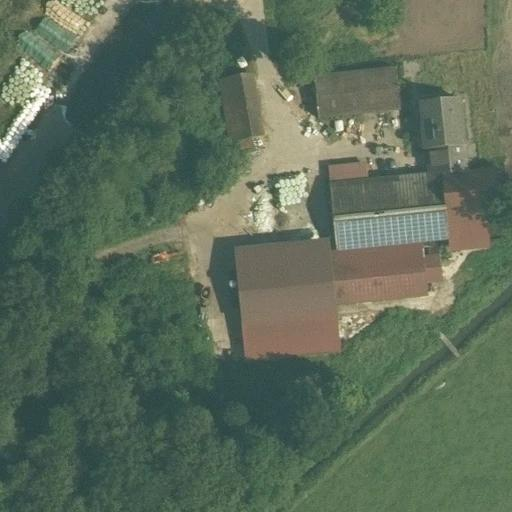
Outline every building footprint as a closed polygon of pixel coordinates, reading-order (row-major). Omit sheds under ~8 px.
[(395,71),(314,79),(318,120),(399,112),(395,71)] [(240,78),(220,81),(232,144),(252,141),(240,78)] [(439,150),(442,176),(462,174),(459,148),(464,148),(459,101),(421,105),(424,132),(422,132),(424,152),(439,150)] [(365,166),(328,170),(335,237),(419,228),(500,220),(495,170),(462,174),(442,176),(367,183),(365,166)] [(419,228),(335,237),(337,257),(329,258),(334,303),(426,294),(424,282),(441,280),(440,262),(423,263),(419,228)] [(235,252),(246,360),(339,350),(334,303),(329,258),(322,259),(320,243),(235,252)] [(172,274),(176,286),(194,280),(191,268),(172,274)]
